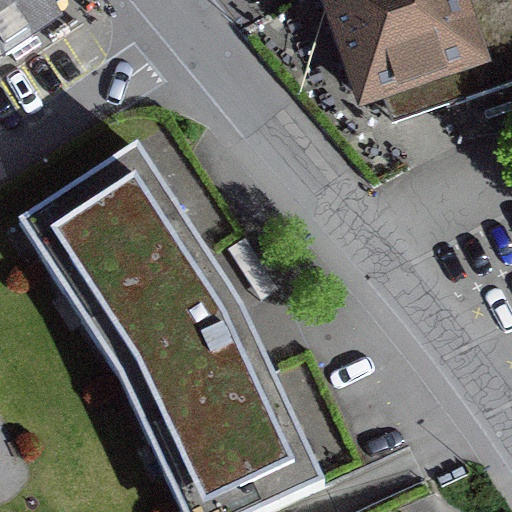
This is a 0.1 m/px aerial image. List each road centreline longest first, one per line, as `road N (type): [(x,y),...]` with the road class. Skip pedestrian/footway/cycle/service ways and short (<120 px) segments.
road 1 (residential): [(511,430),(377,244),(201,29)]
road 2 (residential): [(0,154),(201,29)]
